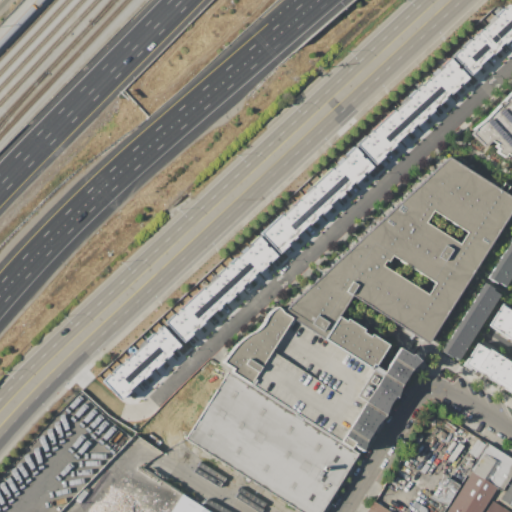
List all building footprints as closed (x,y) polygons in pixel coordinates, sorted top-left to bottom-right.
[(467,74),(511,33),(511,0),(509,0),(450,56),(467,74)] [(373,163),(466,76),(448,57),(354,143),(373,163)] [(511,91),(511,161),(495,152),(499,148),(490,141),(485,145),(471,131),(511,91)] [(277,254),(371,166),(351,145),(258,233),(277,254)] [(446,156),(511,200),(511,209),(425,342),(351,296),(339,316),(389,347),(374,370),(291,319),(249,383),(231,372),(232,369),(221,362),(235,345),(248,337),(258,330),(261,324),(267,315),(276,308),(282,313),(446,156)] [(181,343),(275,256),(256,236),(162,323),(181,343)] [(511,244),(511,272),(504,285),(491,276),(511,244)] [(485,287),(498,296),(458,360),(444,351),(485,287)] [(503,306),(511,310),(511,339),(491,327),(503,306)] [(249,383),(291,319),(374,370),(356,395),(363,399),(337,440),(249,383)] [(116,401),(179,343),(161,325),(99,382),(116,401)] [(399,345),(421,359),(378,425),(369,440),(362,450),(355,445),(352,449),(337,440),(363,399),(399,345)] [(478,345),(511,365),(511,392),(466,365),(478,345)] [(356,452),(317,511),(304,511),(186,437),(228,370),(231,372),(249,383),(337,440),(352,449),(356,452)] [(477,439),(485,444),(477,458),(468,453),(477,439)] [(485,444),(486,443),(511,458),(511,473),(501,491),(496,488),(471,472),(469,471),(477,458),(485,444)] [(496,488),(481,511),(445,511),(471,472),(496,488)] [(460,485),(446,508),(430,498),(444,476),(460,485)] [(511,508),(500,500),(511,480),(511,508)] [(169,511),(181,494),(210,511),(169,511)] [(484,511),(492,501),(508,511),(484,511)] [(366,511),(373,502),(388,511),(366,511)]
